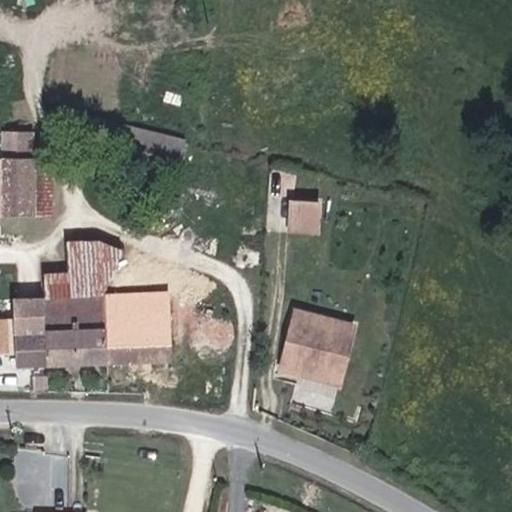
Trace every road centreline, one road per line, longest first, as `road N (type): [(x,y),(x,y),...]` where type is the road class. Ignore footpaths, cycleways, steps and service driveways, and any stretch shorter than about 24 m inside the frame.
road 1 (tertiary): [(0,405),(182,415),(418,511)]
road 2 (unknown): [(236,436),(248,313),(233,285),(185,258),(84,232),(0,263)]
